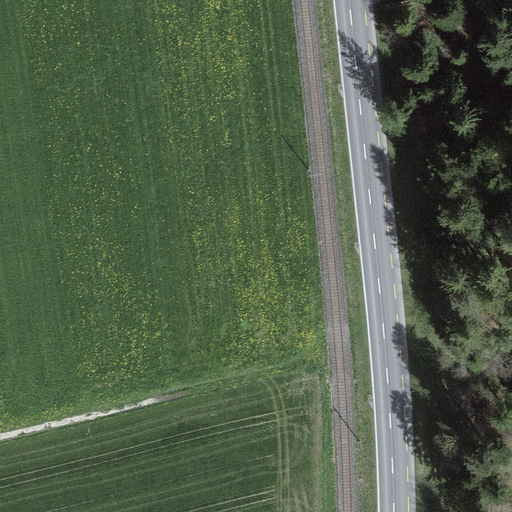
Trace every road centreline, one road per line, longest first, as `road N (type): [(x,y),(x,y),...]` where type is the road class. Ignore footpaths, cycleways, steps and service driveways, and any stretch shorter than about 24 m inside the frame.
road 1 (primary): [(393,511),(350,0)]
road 2 (track): [(231,382),(0,436)]
